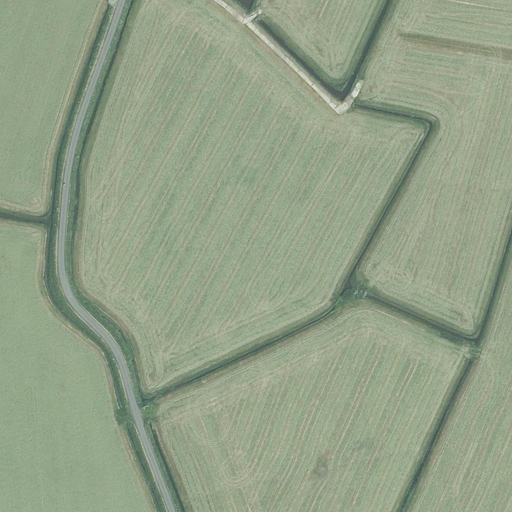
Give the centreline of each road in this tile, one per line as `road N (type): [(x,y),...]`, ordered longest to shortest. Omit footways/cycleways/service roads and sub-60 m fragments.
road 1 (unclassified): [(169,511),(118,356),(73,307),(59,263),(74,133),(122,0)]
road 2 (track): [(212,0),(339,112),(357,91)]
